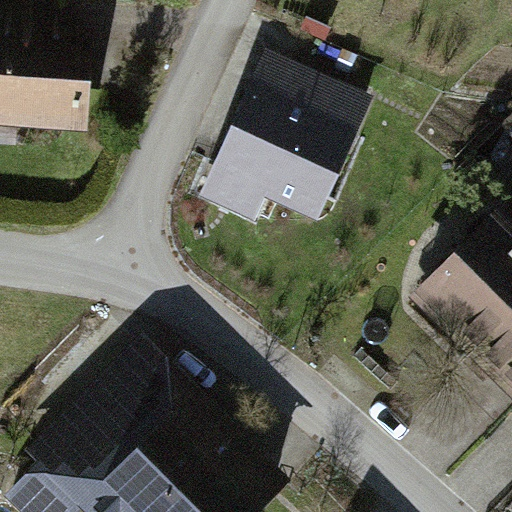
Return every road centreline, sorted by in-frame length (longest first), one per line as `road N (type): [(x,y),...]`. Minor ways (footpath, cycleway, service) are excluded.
road 1 (residential): [(435,511),(219,319),(117,268)]
road 2 (residential): [(117,268),(237,0)]
